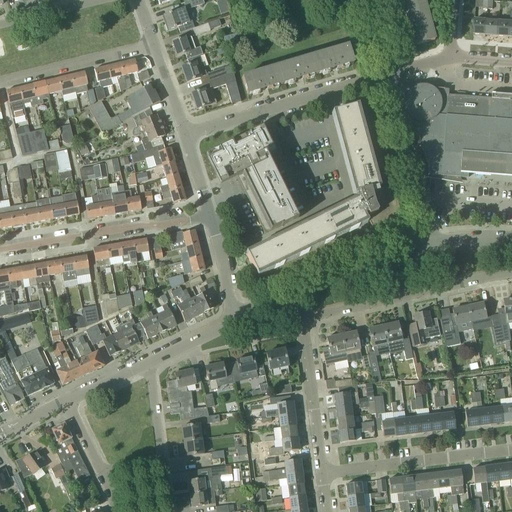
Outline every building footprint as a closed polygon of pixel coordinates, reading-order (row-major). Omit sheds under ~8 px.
[(190,0),(188,1),(185,2),(188,9),(201,5),(199,0),(190,0)] [(222,14),(232,11),(228,0),(218,0),(217,1),(222,14)] [(333,0),(314,0),(316,8),(320,7),(320,9),(324,8),(323,6),(335,3),(333,0)] [(423,0),(403,0),(406,10),(425,5),(423,0)] [(406,10),(410,25),(412,30),(416,46),(424,44),(426,43),(434,41),(425,5),(406,10)] [(180,34),(193,29),(194,29),(194,28),(191,21),(188,22),(183,9),(163,16),(164,16),(169,30),(168,30),(168,31),(178,28),(180,34)] [(485,35),(486,21),(474,20),(473,34),(485,35)] [(497,36),(498,21),(486,21),(485,35),(497,36)] [(509,37),(510,22),(498,21),(497,36),(509,37)] [(207,24),(194,28),(194,29),(193,29),(195,36),(210,31),(207,24)] [(223,37),(225,43),(237,40),(235,34),(223,37)] [(177,56),(185,53),(188,52),(186,57),(187,60),(199,56),(202,55),(200,47),(195,49),(191,37),(185,39),(184,38),(172,42),(177,56)] [(338,69),(353,64),(347,46),(312,57),(317,75),(338,69)] [(189,65),(181,68),(186,83),(206,76),(199,56),(187,61),(189,65)] [(317,75),(312,57),(277,67),(283,85),(317,75)] [(134,60),(120,64),(126,89),(131,87),(128,75),(137,73),(134,60)] [(126,89),(120,64),(107,67),(110,80),(116,78),(120,92),(126,89)] [(221,70),(208,74),(211,82),(233,74),(231,66),(221,70)] [(99,82),(100,88),(102,88),(112,86),(110,80),(107,67),(94,70),(97,83),(99,82)] [(261,91),(283,85),(277,67),(242,77),(247,95),(261,91)] [(76,94),(86,92),(87,91),(86,86),(87,85),(84,72),(71,76),(76,94)] [(147,72),(137,75),(139,83),(149,78),(147,72)] [(196,111),(203,108),(216,104),(212,90),(225,85),(228,84),(235,82),(233,74),(211,82),(201,85),(203,90),(190,94),(196,111)] [(75,95),(76,94),(71,76),(58,79),(61,92),(62,97),(75,93),(75,95)] [(58,79),(45,82),(48,95),(61,92),(58,79)] [(48,95),(45,82),(32,85),(37,106),(43,104),(42,100),(49,98),(48,95)] [(228,84),(225,85),(231,105),(240,103),(239,97),(235,82),(228,84)] [(19,88),(23,105),(24,109),(37,106),(32,85),(19,88)] [(120,123),(132,117),(160,102),(151,85),(125,98),(128,103),(131,109),(129,110),(110,120),(98,127),(102,134),(121,124),(120,123)] [(26,116),(24,109),(23,105),(19,88),(6,92),(11,112),(12,112),(13,116),(15,116),(18,118),(26,116)] [(102,88),(100,88),(95,89),(98,102),(100,101),(105,98),(102,88)] [(424,159),(443,160),(469,162),(468,169),(497,171),(497,168),(498,167),(504,162),(505,162),(506,161),(506,158),(510,101),(511,100),(511,95),(491,94),(491,98),(443,95),(443,90),(444,90),(444,89),(423,88),(418,88),(414,90),(410,93),(408,97),(406,101),(406,105),(407,110),(409,115),(413,118),(424,159)] [(86,92),(90,107),(94,104),(96,102),(92,90),(87,91),(86,92)] [(392,188),(377,192),(354,108),(334,113),(358,201),(247,256),(256,275),(365,221),(363,217),(366,216),(374,232),(400,219),(392,188)] [(145,132),(164,125),(162,119),(158,121),(156,116),(153,117),(150,109),(133,119),(136,127),(134,130),(132,133),(133,137),(145,132)] [(59,128),(63,142),(66,144),(74,143),(70,125),(59,128)] [(166,130),(164,125),(145,132),(147,138),(141,141),(142,145),(135,148),(138,154),(150,150),(164,145),(161,138),(164,136),(162,131),(166,130)] [(272,145),(264,131),(262,126),(206,154),(218,178),(236,169),(239,176),(237,177),(265,234),(280,226),(281,228),(297,219),(269,161),(276,158),(271,146),(272,145)] [(48,151),(46,143),(43,130),(30,133),(35,154),(44,152),(44,151),(48,151)] [(35,154),(30,133),(17,136),(21,156),(23,157),(35,154)] [(57,140),(46,143),(48,151),(59,148),(58,142),(57,140)] [(76,149),(79,154),(81,158),(88,155),(84,145),(76,149)] [(150,150),(138,154),(131,155),(133,164),(145,161),(145,159),(153,156),(156,167),(161,166),(174,162),(170,149),(157,153),(152,155),(150,150)] [(0,161),(12,159),(10,150),(0,152),(0,161)] [(66,151),(55,154),(56,159),(67,157),(66,151)] [(43,155),(45,166),(57,164),(56,159),(55,154),(43,155)] [(57,164),(57,166),(69,163),(67,157),(56,159),(57,164)] [(111,160),(111,162),(114,174),(120,173),(117,159),(111,160)] [(429,175),(442,176),(443,160),(424,159),(429,175)] [(443,160),(442,176),(467,178),(468,169),(469,162),(443,160)] [(178,175),(174,162),(161,166),(165,179),(178,175)] [(57,166),(58,174),(70,171),(69,163),(57,166)] [(106,173),(105,165),(95,166),(96,175),(106,173)] [(22,167),(25,179),(31,178),(29,166),(22,167)] [(16,169),(18,180),(25,179),(22,167),(16,169)] [(95,179),(93,167),(92,167),(93,167),(79,170),(81,181),(87,180),(87,181),(95,179)] [(21,197),(18,180),(16,169),(10,170),(6,174),(8,184),(12,184),(15,198),(21,197)] [(138,184),(148,182),(146,173),(136,175),(138,184)] [(160,187),(161,190),(162,194),(182,188),(178,175),(165,179),(167,185),(160,187)] [(135,177),(128,178),(129,186),(136,185),(135,177)] [(114,215),(127,213),(123,192),(124,192),(123,186),(116,187),(117,193),(110,194),(110,196),(114,215)] [(182,188),(162,194),(163,199),(171,197),(173,204),(186,201),(182,188)] [(123,192),(127,213),(141,210),(138,197),(131,199),(130,191),(124,192),(123,192)] [(63,205),(65,218),(79,215),(75,194),(62,196),(62,197),(63,205)] [(102,195),(97,196),(101,217),(114,215),(110,196),(103,198),(102,195)] [(88,220),(101,217),(97,196),(91,197),(91,199),(85,200),(86,206),(85,207),(88,220)] [(48,199),(51,220),(65,218),(63,205),(62,197),(48,199)] [(151,197),(145,199),(147,210),(153,208),(151,197)] [(36,203),(39,222),(51,220),(48,199),(35,201),(36,203)] [(22,206),(26,225),(39,222),(36,203),(22,206)] [(26,225),(22,206),(9,208),(12,227),(26,225)] [(9,208),(0,209),(0,229),(12,227),(9,208)] [(171,251),(179,249),(198,244),(195,231),(182,234),(183,240),(172,243),(173,246),(170,247),(171,251)] [(158,237),(152,239),(154,252),(154,255),(161,254),(158,237)] [(146,240),(132,242),(136,263),(142,262),(141,254),(148,253),(146,240)] [(132,242),(119,244),(122,263),(123,265),(130,264),(136,263),(132,242)] [(119,244),(106,247),(109,265),(109,266),(122,263),(119,244)] [(187,253),(188,260),(201,257),(198,244),(179,249),(181,254),(187,253)] [(106,247),(93,249),(96,268),(109,265),(106,247)] [(89,275),(88,269),(86,256),(72,259),(74,271),(75,277),(89,275)] [(188,260),(181,262),(184,275),(191,273),(192,273),(204,270),(201,257),(188,260)] [(72,259),(59,261),(61,273),(74,271),(72,259)] [(49,276),(61,273),(59,261),(46,263),(49,276)] [(36,286),(37,290),(41,290),(40,284),(49,282),(48,276),(49,276),(46,263),(33,265),(37,286),(36,286)] [(33,265),(20,268),(22,280),(28,279),(29,287),(36,286),(37,286),(33,265)] [(22,280),(20,268),(6,270),(10,290),(17,288),(16,281),(22,280)] [(0,271),(0,292),(1,292),(10,290),(6,270),(0,271)] [(168,279),(170,290),(184,284),(182,275),(168,279)] [(199,277),(190,281),(188,282),(191,288),(202,283),(199,277)] [(202,295),(196,298),(204,313),(205,313),(208,312),(209,311),(213,309),(203,287),(199,289),(202,295)] [(178,299),(180,298),(183,304),(177,307),(184,322),(185,322),(186,322),(189,321),(190,320),(194,318),(182,292),(180,288),(170,293),(173,299),(177,297),(178,299)] [(186,290),(182,292),(194,318),(198,316),(199,316),(202,315),(203,313),(204,313),(196,298),(190,300),(186,290)] [(143,300),(142,293),(142,291),(132,293),(135,307),(144,303),(143,300)] [(108,294),(101,296),(100,296),(102,301),(105,301),(107,316),(119,311),(118,311),(116,299),(109,300),(108,294)] [(116,299),(118,311),(132,305),(129,295),(116,297),(116,299)] [(511,299),(503,301),(506,324),(507,324),(508,330),(511,329),(511,299)] [(27,304),(28,310),(28,312),(41,309),(40,308),(39,301),(27,304)] [(14,306),(14,307),(15,313),(28,310),(27,304),(19,306),(18,305),(15,305),(14,306)] [(482,304),(468,307),(471,322),(485,319),(482,304)] [(13,305),(11,305),(0,307),(0,317),(15,313),(14,307),(13,307),(13,305)] [(164,312),(158,315),(166,331),(168,331),(171,329),(171,328),(176,326),(166,305),(161,307),(164,312)] [(97,315),(96,306),(81,309),(85,328),(97,323),(95,315),(97,315)] [(471,322),(468,307),(452,310),(454,316),(446,318),(444,317),(439,318),(441,327),(446,348),(460,344),(455,325),(471,322)] [(165,331),(166,331),(158,315),(153,318),(150,312),(146,314),(149,319),(156,335),(161,333),(162,333),(165,332),(165,331)] [(28,313),(0,321),(0,332),(5,331),(31,323),(28,313)] [(436,319),(429,320),(427,313),(414,316),(415,323),(407,325),(412,348),(427,345),(425,339),(440,336),(436,319)] [(149,319),(135,326),(141,338),(145,336),(147,340),(151,337),(153,338),(155,336),(156,335),(149,319)] [(141,338),(135,326),(133,320),(123,325),(122,323),(118,325),(119,327),(118,327),(128,348),(129,348),(128,347),(131,346),(132,347),(132,346),(134,346),(137,345),(137,344),(138,344),(137,340),(141,338)] [(85,328),(85,327),(83,321),(76,323),(77,329),(85,328)] [(73,335),(72,332),(70,323),(67,323),(68,326),(59,328),(61,337),(73,335)] [(405,360),(408,360),(411,359),(413,358),(408,339),(401,340),(397,323),(383,326),(388,350),(389,352),(403,349),(405,360)] [(506,324),(500,325),(504,347),(505,352),(510,351),(508,341),(510,341),(508,330),(507,324),(506,324)] [(101,335),(97,326),(96,325),(90,328),(97,343),(102,341),(109,357),(114,355),(115,355),(118,354),(118,353),(119,353),(111,337),(106,339),(103,334),(101,335)] [(504,347),(500,325),(490,327),(495,347),(496,346),(497,349),(504,347)] [(388,350),(383,326),(368,329),(373,353),(388,350)] [(117,334),(111,337),(119,353),(120,352),(121,352),(124,351),(124,350),(125,350),(125,349),(128,347),(128,348),(118,327),(114,329),(117,334)] [(92,345),(97,343),(90,328),(85,331),(92,345)] [(52,342),(60,340),(58,331),(50,332),(52,342)] [(361,358),(359,350),(355,332),(341,335),(346,361),(361,358)] [(326,338),(329,347),(322,349),(325,366),(346,361),(341,335),(326,338)] [(62,342),(61,343),(56,345),(60,353),(65,350),(62,342)] [(93,371),(104,366),(97,352),(92,354),(86,343),(81,345),(93,371)] [(56,345),(50,348),(54,356),(56,355),(60,353),(56,345)] [(93,371),(81,345),(76,348),(81,359),(76,362),(83,376),(93,371)] [(37,349),(23,356),(29,367),(32,373),(31,373),(41,390),(53,384),(37,349)] [(281,372),(280,368),(288,367),(284,350),(266,353),(268,362),(262,363),(263,366),(269,365),(270,370),(271,370),(272,375),(279,373),(279,372),(281,372)] [(71,364),(67,355),(66,353),(61,355),(73,381),(83,376),(76,362),(71,364)] [(367,356),(370,368),(373,383),(381,382),(375,354),(367,356)] [(73,381),(61,355),(57,357),(56,357),(61,369),(56,372),(62,386),(73,381)] [(29,367),(23,356),(11,361),(11,363),(14,369),(27,397),(41,390),(31,373),(32,373),(29,367)] [(257,378),(256,371),(253,356),(236,360),(239,374),(247,373),(248,380),(257,378)] [(370,368),(367,356),(361,358),(363,370),(370,368)] [(13,373),(9,365),(5,358),(0,360),(0,369),(6,380),(0,383),(0,384),(4,392),(11,406),(24,399),(11,374),(13,373)] [(466,358),(453,361),(454,366),(467,364),(466,358)] [(225,378),(222,363),(205,367),(208,382),(209,382),(211,391),(217,389),(215,380),(225,378)] [(180,420),(194,419),(193,409),(191,392),(186,393),(186,387),(201,384),(199,377),(194,378),(192,370),(175,374),(176,380),(166,382),(170,415),(179,414),(180,420)] [(326,390),(335,389),(338,388),(352,387),(351,380),(334,383),(334,380),(325,381),(326,390)] [(267,383),(258,385),(261,398),(270,396),(267,383)] [(371,384),(364,385),(366,398),(356,400),(355,392),(334,395),(335,407),(351,405),(358,404),(367,403),(373,402),(372,398),(373,397),(371,384)] [(290,385),(280,386),(278,386),(279,394),(291,393),(290,385)] [(203,396),(206,408),(214,407),(211,394),(203,396)] [(277,404),(278,410),(265,412),(266,418),(270,417),(270,418),(279,416),(294,414),(292,402),(291,402),(290,396),(269,399),(270,405),(277,404)] [(373,402),(374,414),(375,418),(382,417),(379,397),(373,397),(372,398),(373,402)] [(352,417),(351,405),(335,407),(337,419),(352,417)] [(511,406),(500,408),(502,423),(511,421),(511,406)] [(500,408),(489,409),(490,425),(502,423),(500,408)] [(478,426),(490,425),(489,409),(482,410),(477,410),(478,426)] [(465,412),(467,428),(478,426),(477,410),(472,411),(465,412)] [(295,426),(294,414),(279,416),(280,428),(295,426)] [(441,415),(443,430),(455,429),(453,414),(441,415)] [(206,417),(207,424),(219,423),(218,415),(208,417),(206,417)] [(431,432),(443,430),(441,415),(429,417),(431,432)] [(337,419),(338,431),(354,429),(352,417),(337,419)] [(431,432),(429,417),(417,418),(419,433),(431,432)] [(417,418),(405,420),(407,435),(419,433),(417,418)] [(405,420),(393,421),(395,436),(407,435),(405,420)] [(395,436),(393,421),(381,423),(383,438),(395,436)] [(51,430),(55,438),(51,440),(50,440),(65,473),(73,469),(79,481),(89,476),(71,438),(64,424),(51,430)] [(181,427),(183,442),(201,439),(200,425),(181,427)] [(280,428),(282,440),(297,438),(295,426),(280,428)] [(340,443),(355,441),(354,429),(338,431),(340,443)] [(297,438),(282,440),(283,447),(268,449),(269,456),(284,454),(284,452),(298,450),(297,438)] [(203,454),(201,439),(183,442),(185,457),(203,454)] [(35,452),(29,456),(28,455),(15,461),(23,479),(32,475),(33,475),(45,466),(42,462),(45,460),(42,456),(43,456),(38,450),(35,452)] [(224,458),(223,451),(211,453),(212,460),(224,458)] [(284,462),(285,469),(262,472),(262,477),(269,476),(301,472),(300,460),(284,462)] [(68,482),(60,465),(50,469),(55,479),(58,478),(61,485),(68,482)] [(508,465),(496,466),(498,482),(510,480),(508,465)] [(496,466),(484,468),(486,483),(498,482),(496,466)] [(227,467),(213,468),(214,476),(228,474),(227,467)] [(486,483),(484,468),(472,469),(474,485),(480,484),(482,503),(488,502),(488,500),(487,491),(486,483)] [(4,478),(8,476),(5,470),(1,471),(0,471),(0,491),(9,488),(4,478)] [(462,486),(460,471),(448,472),(450,488),(451,495),(456,495),(463,493),(462,486)] [(301,472),(269,476),(270,481),(286,479),(287,486),(303,484),(301,472)] [(448,472),(436,474),(438,489),(450,488),(448,472)] [(13,477),(20,493),(27,508),(34,505),(27,489),(20,474),(13,477)] [(436,474),(424,475),(428,508),(428,511),(433,511),(433,508),(432,498),(433,498),(432,490),(438,489),(436,474)] [(428,508),(424,475),(412,477),(415,503),(416,503),(416,500),(422,499),(423,509),(428,508)] [(412,477),(400,478),(404,511),(409,511),(409,504),(415,503),(412,477)] [(213,486),(212,478),(188,481),(190,494),(221,490),(220,485),(213,486)] [(388,480),(390,495),(391,503),(398,502),(400,511),(404,511),(400,478),(388,480)] [(376,481),(377,491),(378,493),(379,493),(386,492),(384,480),(376,481)] [(345,485),(347,497),(362,495),(361,483),(345,485)] [(287,486),(289,498),(304,496),(303,484),(287,486)] [(263,489),(255,490),(257,502),(264,501),(263,489)] [(221,490),(190,494),(191,508),(216,504),(215,497),(222,496),(221,490)] [(347,497),(348,509),(364,507),(362,495),(347,497)] [(304,496),(289,498),(290,510),(306,508),(304,496)] [(271,498),(271,500),(272,505),(282,504),(281,497),(271,498)]
